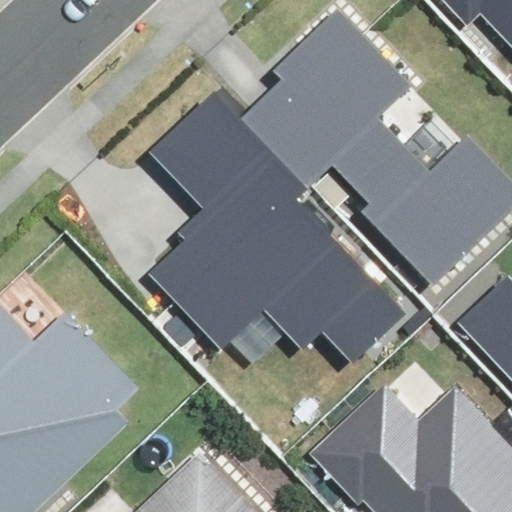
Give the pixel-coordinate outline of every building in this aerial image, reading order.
[(290,19),(241,67),(259,85),(244,100),(317,174),(339,153),(441,257),(511,188),(511,179),(468,135),(440,162),(384,105),(419,71),(349,0),(338,0),(304,34),(290,19)] [(511,0),(490,0),(511,20),(511,0)] [(157,259),(222,330),(267,289),(298,323),(317,306),(350,342),(402,296),(303,187),(317,174),(244,100),(221,68),(149,133),(215,206),(157,259)] [(511,254),(466,297),(511,345),(511,254)] [(0,511),(11,511),(127,404),(121,397),(108,384),(135,358),(64,283),(35,312),(0,283),(0,511)] [(365,511),(511,511),(511,414),(455,360),(421,395),(383,359),(312,433),(380,497),(365,511)] [(262,511),(198,443),(122,511),(119,511),(101,492),(78,511),(262,511)]
